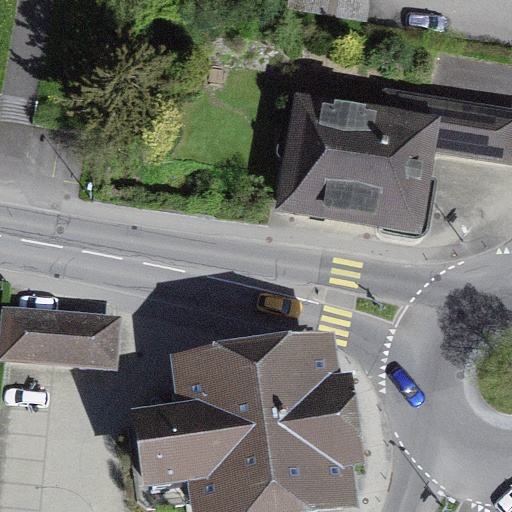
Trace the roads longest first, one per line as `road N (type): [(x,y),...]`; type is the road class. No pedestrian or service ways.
road 1 (primary): [(0,229),(334,298),(429,332)]
road 2 (primary): [(429,332),(418,363),(427,421),(471,462)]
